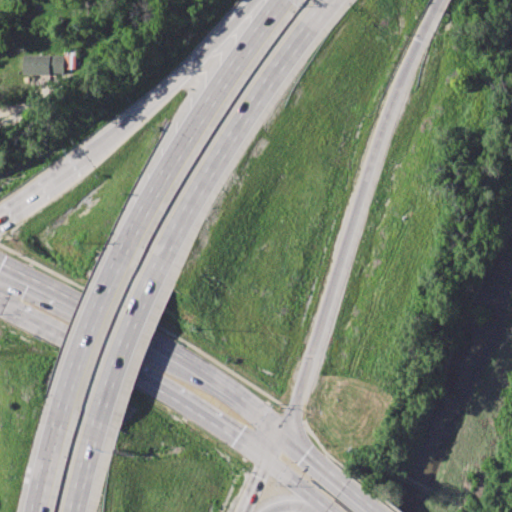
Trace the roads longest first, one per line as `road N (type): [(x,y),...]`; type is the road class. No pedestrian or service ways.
road 1 (motorway): [(281,431),(369,159),(430,14)]
road 2 (primary): [(281,431),(180,358),(0,263)]
road 3 (primary): [(0,304),(111,355),(264,458)]
road 4 (motorway): [(159,255),(238,116),(325,0)]
road 5 (motorway): [(285,0),(224,83),(131,242)]
road 6 (motorway): [(85,443),(159,255)]
road 7 (motorway): [(131,242),(58,427)]
road 8 (motorway): [(268,0),(173,83)]
